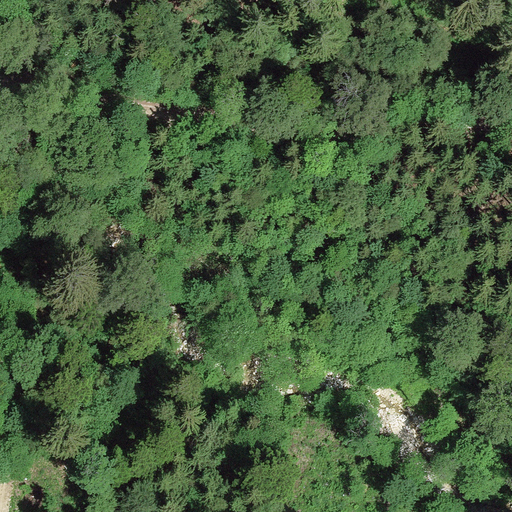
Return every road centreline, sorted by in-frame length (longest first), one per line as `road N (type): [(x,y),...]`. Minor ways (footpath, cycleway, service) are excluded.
road 1 (track): [(0,80),(41,41),(144,46),(346,124),(511,121)]
road 2 (track): [(9,511),(22,470),(0,284)]
